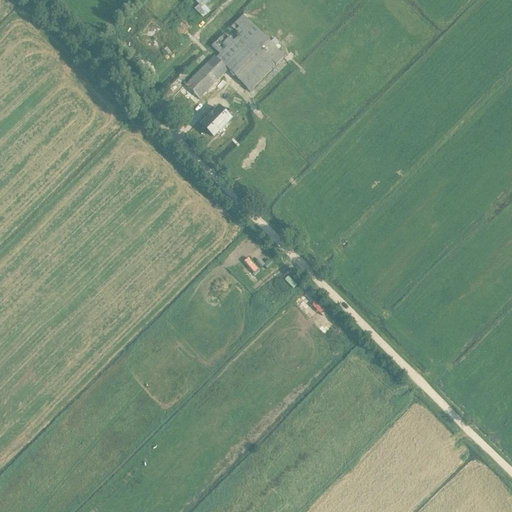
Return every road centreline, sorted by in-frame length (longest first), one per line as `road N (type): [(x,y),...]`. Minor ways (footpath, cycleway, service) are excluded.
road 1 (residential): [(511,474),(175,138)]
road 2 (track): [(175,138),(38,0)]
